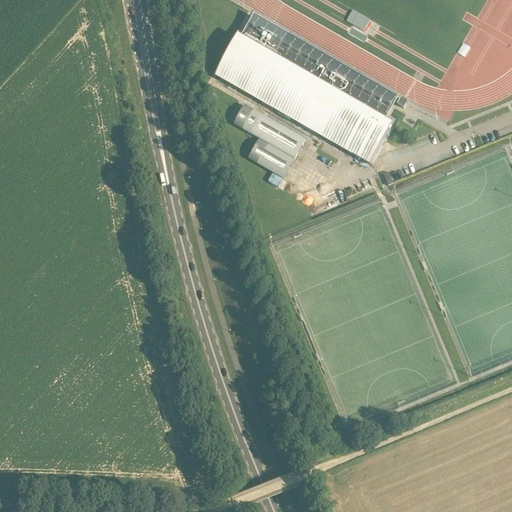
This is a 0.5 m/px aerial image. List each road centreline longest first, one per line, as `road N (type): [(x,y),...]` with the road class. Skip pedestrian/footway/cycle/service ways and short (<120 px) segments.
road 1 (primary): [(161,151),(199,308),(275,511)]
road 2 (primary): [(130,0),(161,151)]
road 3 (primary): [(161,151),(142,0)]
